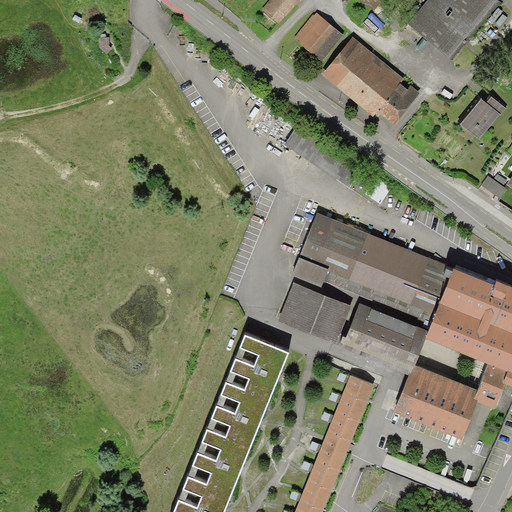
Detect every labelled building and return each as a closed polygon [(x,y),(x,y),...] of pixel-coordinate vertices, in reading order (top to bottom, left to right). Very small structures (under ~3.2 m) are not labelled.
[(296,0),(267,0),(259,11),(276,25),(296,0)] [(499,1),(498,0),(423,0),(403,25),(450,62),(499,1)] [(344,35),(317,12),(314,15),(313,15),(293,38),(321,62),(344,35)] [(404,78),(352,36),(322,74),(373,116),(378,111),(394,124),(419,93),(411,86),(408,89),(400,83),(404,78)] [(483,105),(476,99),(455,125),(477,143),(503,110),(488,99),(483,105)] [(207,162),(195,139),(186,144),(198,167),(207,162)] [(507,189),(488,176),(481,185),(500,198),(507,189)] [(455,267),(316,210),(293,266),(433,323),(455,267)] [(488,281),(455,267),(433,323),(429,331),(428,334),(489,359),(510,368),(511,368),(511,366),(511,284),(490,275),(488,281)] [(297,283),(281,320),(323,338),(339,301),(297,283)] [(340,343),(412,372),(416,364),(428,334),(429,331),(357,302),(340,343)] [(224,511),(289,349),(242,331),(171,511),(224,511)] [(505,379),(510,368),(489,359),(477,389),(481,390),(478,397),(495,404),(505,379)] [(398,408),(463,435),(478,397),(481,390),(477,389),(416,364),(412,372),(398,408)] [(321,511),(372,383),(349,374),(295,511),(321,511)]
